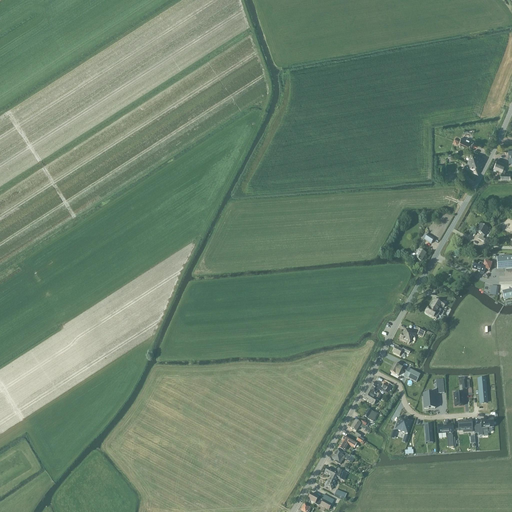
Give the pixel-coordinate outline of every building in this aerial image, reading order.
[(459,144),(467,147),(469,143),(461,139),(459,144)] [(484,159),(471,153),(466,164),(464,169),(478,175),(483,165),(483,164),(482,164),(484,159)] [(505,164),(496,160),(493,169),(501,172),(504,173),(505,170),(504,170),(503,169),(503,167),(505,164)] [(484,237),(488,229),(480,225),(476,232),(481,235),(480,237),(479,237),(478,240),(484,243),(486,244),(488,241),(485,240),(483,239),(484,237)] [(427,235),(424,240),(431,244),(435,239),(427,235)] [(414,258),(421,262),(426,254),(419,250),(414,258)] [(511,269),(511,256),(497,258),(497,271),(511,269)] [(491,264),(487,263),(486,265),(475,261),(472,270),(480,272),(480,273),(481,274),(482,274),(484,274),(484,273),(485,270),(489,271),(491,264)] [(511,298),(511,289),(502,292),(504,301),(511,298)] [(435,301),(432,305),(431,306),(430,307),(430,308),(429,307),(428,309),(427,310),(426,311),(426,313),(436,319),(441,311),(438,309),(440,306),(444,308),(446,303),(441,300),(440,303),(435,301)] [(404,331),(400,339),(409,344),(413,337),(415,338),(417,334),(406,329),(405,332),(404,331)] [(402,351),(396,348),(392,354),(399,357),(401,358),(403,354),(404,355),(405,353),(409,355),(410,352),(404,349),(402,351)] [(400,367),(394,364),(390,373),(395,375),(396,375),(398,377),(403,368),(400,367)] [(420,374),(408,368),(404,377),(416,383),(420,374)] [(372,383),(363,399),(373,405),(377,400),(378,401),(381,396),(377,393),(378,390),(381,392),(382,391),(388,394),(392,386),(388,384),(387,386),(385,384),(382,388),(380,387),(378,386),(378,385),(375,383),(372,383)] [(436,384),(437,394),(444,394),(443,384),(436,384)] [(463,393),(454,394),(455,406),(464,406),(463,393)] [(435,409),(434,395),(423,395),(424,410),(435,409)] [(368,409),(363,416),(370,420),(371,418),(372,418),(375,414),(372,412),(368,409)] [(395,430),(408,434),(412,421),(399,417),(395,430)] [(478,426),(478,434),(479,436),(482,436),(482,432),(487,431),(487,428),(493,428),(493,419),(481,420),(481,425),(478,426)] [(359,427),(364,430),(366,428),(361,424),(355,421),(350,428),(356,432),(359,427)] [(459,431),(463,431),(472,430),(471,421),(466,422),(466,421),(465,421),(465,422),(464,422),(464,421),(464,422),(458,422),(459,431)] [(433,443),(433,444),(433,443),(432,425),(431,425),(430,425),(429,425),(429,426),(428,426),(428,425),(425,426),(426,426),(425,426),(425,425),(424,425),(425,431),(425,434),(425,436),(425,438),(427,437),(428,443),(433,443)] [(433,436),(442,436),(442,439),(442,450),(448,450),(447,438),(447,435),(447,427),(441,427),(441,426),(439,426),(439,427),(433,427),(433,436)] [(344,452),(348,445),(354,449),(357,444),(345,437),(342,441),(338,449),(344,452)] [(337,449),(332,459),(336,461),(335,462),(340,465),(342,462),(343,462),(344,459),(348,462),(350,456),(345,453),(337,449)] [(326,487),(332,490),(337,479),(341,481),(344,472),(339,469),(336,473),(335,473),(327,468),(324,474),(331,477),(328,482),(326,482),(325,485),(326,486),(326,487)] [(320,506),(329,511),(334,501),(323,495),(321,499),(311,494),(308,500),(315,504),(316,504),(318,504),(319,503),(321,504),(320,506)]
